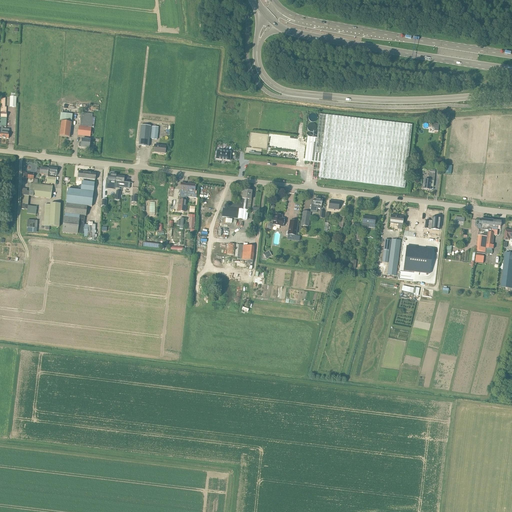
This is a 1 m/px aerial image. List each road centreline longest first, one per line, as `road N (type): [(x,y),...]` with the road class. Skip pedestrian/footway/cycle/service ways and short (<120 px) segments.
road 1 (track): [(511,409),(0,345)]
road 2 (unclassified): [(0,150),(511,213)]
road 3 (secondary): [(511,94),(409,101),(295,94),(262,75),(257,44)]
road 4 (primary): [(274,24),(297,35),(511,69)]
road 5 (primary): [(511,55),(308,20),(280,8)]
